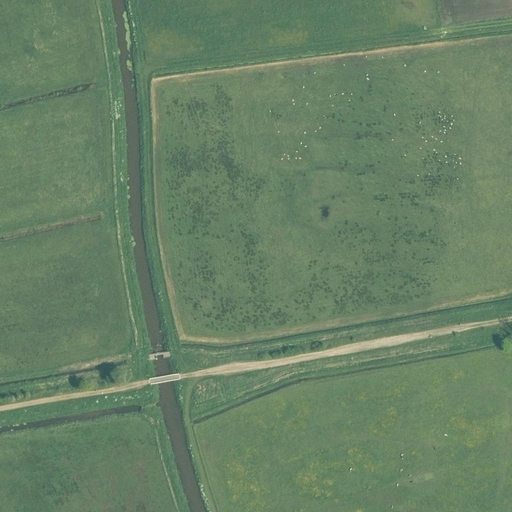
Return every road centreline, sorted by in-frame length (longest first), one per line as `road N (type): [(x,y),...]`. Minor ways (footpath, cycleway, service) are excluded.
road 1 (track): [(180,377),(511,319)]
road 2 (track): [(0,409),(142,384)]
